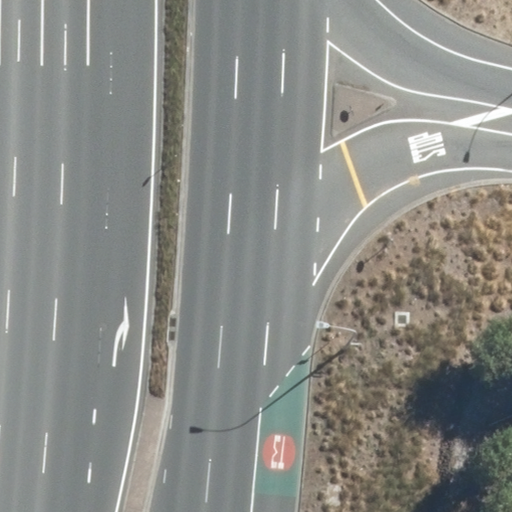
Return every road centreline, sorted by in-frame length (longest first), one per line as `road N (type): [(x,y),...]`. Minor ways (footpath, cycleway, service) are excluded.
road 1 (primary): [(27,511),(55,325),(67,0)]
road 2 (unclassified): [(252,234),(372,153),(451,131),(511,130)]
road 3 (primary): [(252,234),(221,511)]
road 4 (primary): [(264,0),(252,234)]
road 5 (unclassified): [(511,90),(384,35),(337,0)]
